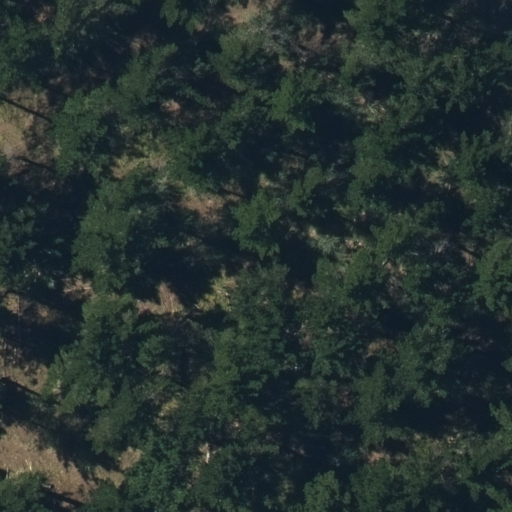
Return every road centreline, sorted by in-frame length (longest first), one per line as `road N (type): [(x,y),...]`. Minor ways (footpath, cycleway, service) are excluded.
road 1 (track): [(0,250),(468,52)]
road 2 (unclassified): [(436,0),(511,123)]
